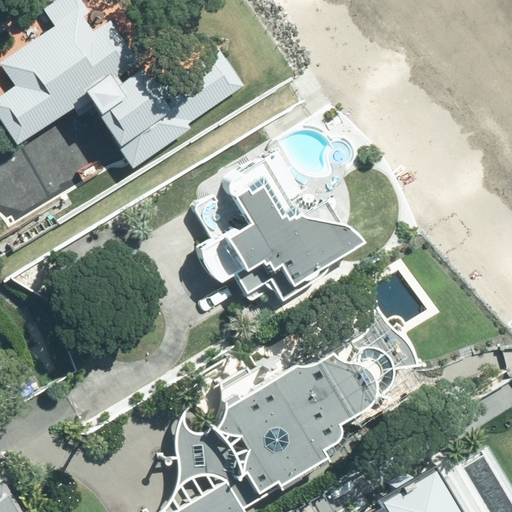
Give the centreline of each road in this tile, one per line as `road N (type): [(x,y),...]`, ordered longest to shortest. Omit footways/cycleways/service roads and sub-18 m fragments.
road 1 (unknown): [(0,432),(189,337)]
road 2 (unknown): [(0,192),(25,188),(109,118)]
